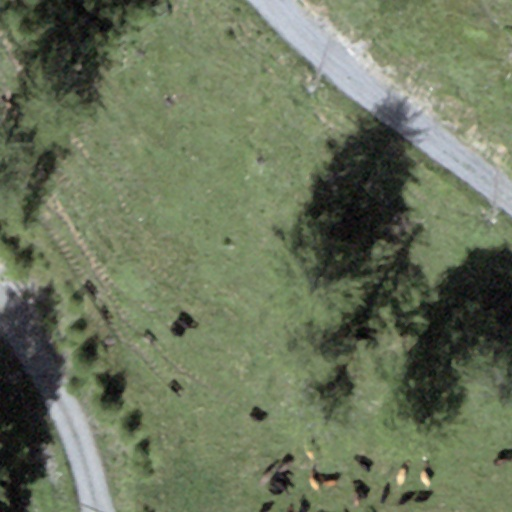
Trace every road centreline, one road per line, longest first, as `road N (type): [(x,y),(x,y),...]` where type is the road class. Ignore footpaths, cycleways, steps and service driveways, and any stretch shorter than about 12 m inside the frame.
road 1 (track): [(511,199),(300,38),(267,0)]
road 2 (track): [(0,326),(68,408),(110,511)]
